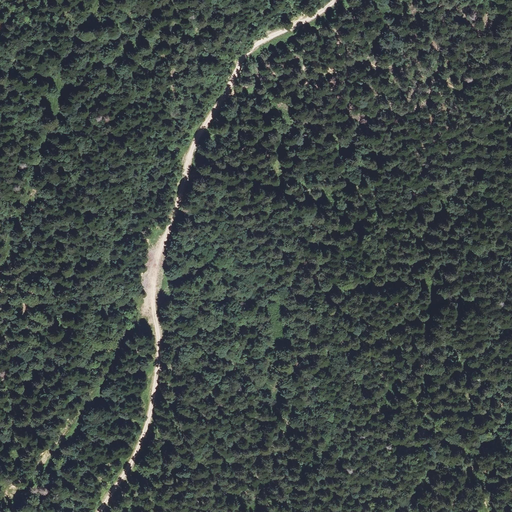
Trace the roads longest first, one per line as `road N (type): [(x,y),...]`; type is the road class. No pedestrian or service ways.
road 1 (track): [(95,511),(133,447),(158,375),(163,351),(153,308),(191,142),(255,44),(336,0)]
road 2 (track): [(0,271),(56,78),(98,0)]
road 3 (track): [(0,511),(62,435),(116,345),(153,308)]
